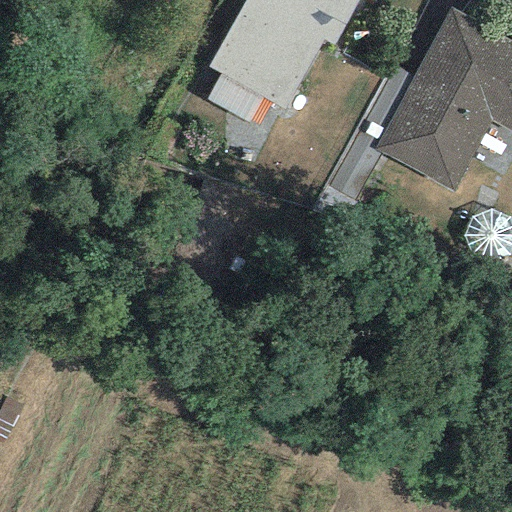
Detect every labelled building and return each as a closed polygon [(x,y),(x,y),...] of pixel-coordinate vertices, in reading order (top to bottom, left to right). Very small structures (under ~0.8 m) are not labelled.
[(357,0),(243,0),(206,66),(220,74),(263,98),(281,108),(320,39),(332,45),(357,0)] [(511,41),(449,8),(410,80),(384,129),(378,142),(374,149),(382,154),(451,190),(488,121),(511,133),(511,41)] [(384,129),(410,80),(392,70),(366,119),(384,129)] [(249,124),(263,98),(220,74),(205,99),(249,124)] [(352,204),(382,154),(374,149),(378,142),(358,130),(323,187),(352,204)]
